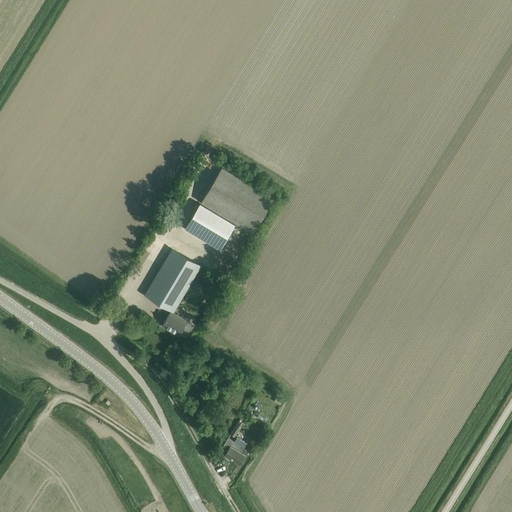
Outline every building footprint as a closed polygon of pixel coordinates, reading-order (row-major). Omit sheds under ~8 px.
[(215,142),(207,155),(210,157),(218,144),(215,142)] [(252,233),(273,197),(221,167),(200,202),(252,233)] [(184,228),(220,249),(234,224),(199,203),(184,228)] [(173,310),(178,301),(199,265),(172,249),(145,294),(173,310)] [(186,337),(194,325),(170,311),(162,325),(178,335),(179,333),(186,337)] [(238,463),(244,454),(241,452),(243,448),(232,442),(233,440),(227,437),(225,441),(220,449),(225,452),(224,454),(238,463)]
